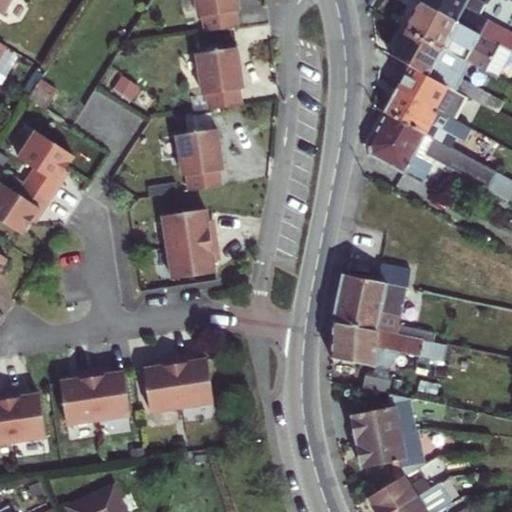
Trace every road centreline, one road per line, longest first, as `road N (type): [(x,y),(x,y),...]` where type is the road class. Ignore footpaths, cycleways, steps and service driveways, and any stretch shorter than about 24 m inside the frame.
road 1 (residential): [(111,327),(95,213),(136,128)]
road 2 (residential): [(339,151),(511,242)]
road 3 (residential): [(111,327),(208,317),(303,331)]
road 4 (tertiary): [(339,151),(303,331)]
road 5 (tertiary): [(303,331),(304,429),(327,511)]
road 6 (tertiary): [(333,0),(345,71),(339,151)]
